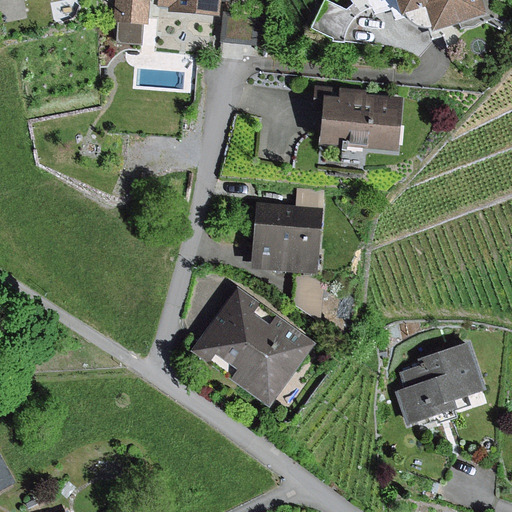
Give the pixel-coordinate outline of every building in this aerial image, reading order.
[(114,0),(113,24),(117,24),(117,45),(142,46),(143,26),(148,26),(149,0),(114,0)] [(158,0),(157,10),(166,10),(166,14),(220,18),(221,2),(229,2),(228,0),(158,0)] [(401,16),(395,0),(349,0),(353,5),(346,10),(324,0),(311,29),(332,39),(332,43),(345,44),(345,36),(347,32),(349,26),(352,22),(357,17),(362,13),(368,10),(373,9),(374,14),(392,9),(395,18),(401,16)] [(395,0),(401,16),(426,7),(434,33),(486,15),(481,0),(395,0)] [(260,15),(223,13),(221,43),(257,47),(260,15)] [(319,146),(398,153),(403,99),(366,95),(366,91),(315,87),(313,112),(322,113),(319,146)] [(295,207),(257,204),(249,271),(319,276),(326,191),(298,188),(295,207)] [(316,345),(237,287),(191,353),(269,409),(316,345)] [(487,392),(470,343),(417,359),(418,366),(402,371),(408,390),(397,392),(408,426),(472,406),(469,397),(487,392)]
